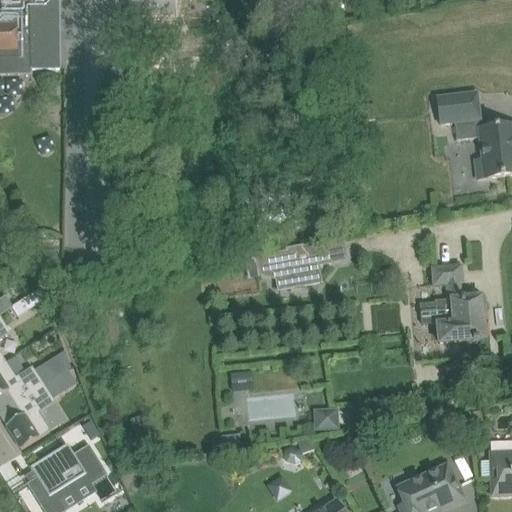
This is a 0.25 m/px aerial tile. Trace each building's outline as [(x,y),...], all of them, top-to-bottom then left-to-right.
[(0,0),(0,72),(62,72),(62,0),(0,0)] [(341,0),(326,0),(327,5),(328,27),(342,27),(341,0)] [(477,95),(437,100),(440,126),(454,125),(456,143),(479,140),(481,160),(473,161),(475,182),(483,181),(511,177),(511,126),(480,130),(479,122),(480,121),(477,95)] [(345,124),(375,122),(374,106),(344,108),(345,124)] [(289,190),(230,201),(236,232),(295,221),(289,190)] [(328,262),(343,262),(343,242),(329,242),(328,262)] [(283,254),(270,256),(275,282),(277,293),(286,292),(322,285),(319,269),(315,245),(285,251),(286,253),(283,254)] [(40,253),(39,267),(59,268),(60,253),(40,253)] [(201,268),(186,270),(188,280),(202,278),(201,268)] [(436,305),(420,306),(422,327),(435,326),(437,326),(439,346),(469,343),(469,347),(484,346),(483,342),(486,342),(483,300),(462,302),(461,286),(464,286),(463,269),(433,272),(434,288),(447,287),(448,302),(435,303),(436,305)] [(35,294),(25,301),(32,311),(42,304),(35,294)] [(6,298),(0,301),(0,316),(12,308),(6,298)] [(0,365),(5,362),(0,354),(0,341),(11,335),(0,318),(0,365)] [(65,354),(34,373),(44,387),(63,375),(71,370),(65,354)] [(5,362),(0,365),(0,398),(7,394),(15,406),(44,387),(34,373),(32,369),(16,380),(5,362)] [(63,375),(44,387),(52,400),(71,388),(63,375)] [(22,417),(6,428),(21,452),(50,433),(41,419),(39,416),(55,405),(52,400),(44,387),(15,406),(22,417)] [(314,412),(315,433),(338,432),(338,411),(314,412)] [(479,414),(470,415),(471,426),(481,425),(479,414)] [(454,416),(446,426),(457,434),(465,424),(454,416)] [(145,417),(130,421),(137,444),(152,439),(145,417)] [(83,429),(92,442),(100,437),(92,424),(83,429)] [(37,480),(27,487),(42,511),(64,511),(59,503),(105,473),(89,448),(74,457),(67,447),(30,470),(37,480)] [(285,453),(283,459),(286,464),(295,467),(301,463),(302,457),(299,452),(290,450),(285,453)] [(497,463),(482,464),(483,476),(491,476),(491,480),(492,498),(511,497),(511,455),(511,463),(497,463)] [(399,509),(400,511),(442,511),(465,502),(449,467),(397,490),(404,506),(399,509)] [(340,511),(335,503),(321,511),(340,511)]
